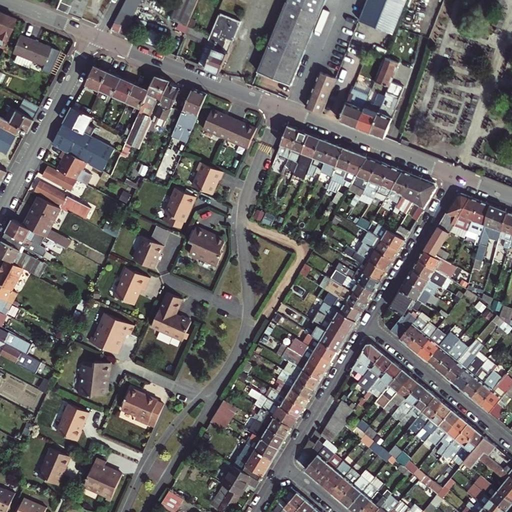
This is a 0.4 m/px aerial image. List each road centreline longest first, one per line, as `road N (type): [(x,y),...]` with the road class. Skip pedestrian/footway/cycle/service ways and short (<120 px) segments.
road 1 (residential): [(249,316),(245,204),(281,109)]
road 2 (residential): [(0,217),(97,38)]
road 3 (tertiary): [(97,38),(281,109)]
road 4 (tertiary): [(281,109),(457,177)]
road 5 (residential): [(511,443),(368,324)]
road 6 (unknown): [(243,224),(293,244),(299,255),(242,344)]
road 7 (residential): [(457,177),(368,324)]
road 8 (residential): [(368,324),(282,464)]
road 9 (residential): [(199,397),(155,450),(125,511)]
road 10 (residential): [(144,511),(210,402)]
